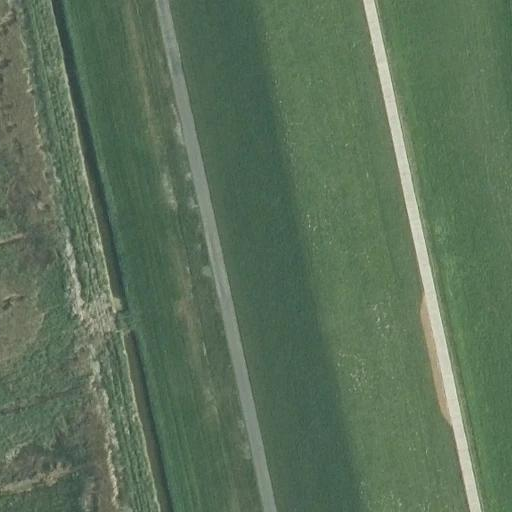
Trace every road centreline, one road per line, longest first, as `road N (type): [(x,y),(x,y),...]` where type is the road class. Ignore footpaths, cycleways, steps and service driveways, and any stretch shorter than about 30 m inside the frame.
road 1 (track): [(159,0),(275,511)]
road 2 (track): [(479,511),(373,0)]
